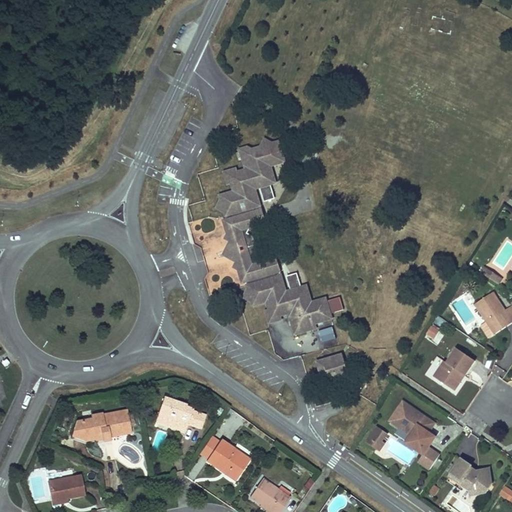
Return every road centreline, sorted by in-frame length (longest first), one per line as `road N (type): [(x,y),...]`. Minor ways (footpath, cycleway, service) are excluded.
road 1 (tertiary): [(406,511),(180,349)]
road 2 (tertiary): [(131,183),(218,0)]
road 3 (residential): [(0,485),(52,366)]
